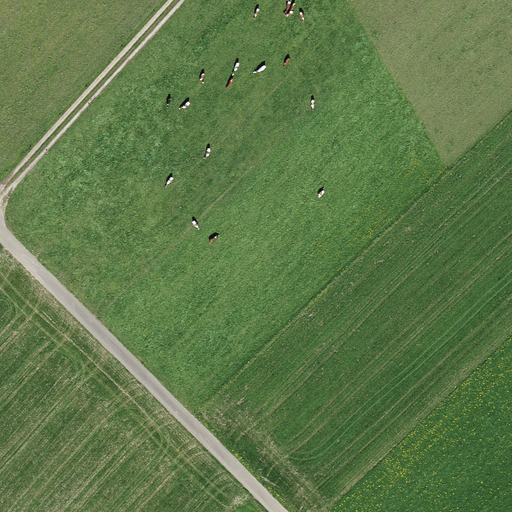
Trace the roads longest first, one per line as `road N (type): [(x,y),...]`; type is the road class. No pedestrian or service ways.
road 1 (track): [(277,511),(0,230)]
road 2 (track): [(184,0),(0,199)]
